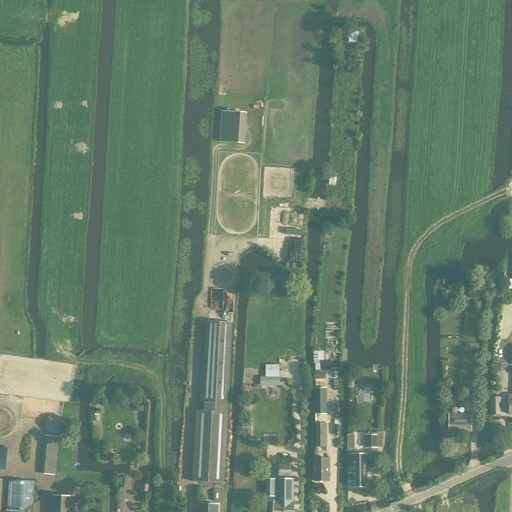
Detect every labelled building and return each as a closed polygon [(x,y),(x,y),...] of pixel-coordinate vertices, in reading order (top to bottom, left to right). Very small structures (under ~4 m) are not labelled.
[(245,144),(246,113),(221,112),(220,142),(245,144)] [(197,411),(193,482),(224,483),(233,323),(207,321),(203,411),(197,411)] [(265,377),(260,377),(260,386),(274,386),(274,377),(265,377)] [(467,401),(477,401),(477,381),(467,381),(467,401)] [(490,414),(500,414),(500,397),(490,397),(490,414)] [(47,417),(45,426),(52,434),(62,431),(64,422),(57,414),(47,417)] [(449,430),(471,430),(471,414),(449,414),(449,430)] [(327,423),(314,423),(314,425),(315,447),(325,447),(327,447),(327,423)] [(382,432),(368,432),(368,435),(369,448),(378,448),(381,448),(383,448),(384,432),(382,432)] [(348,434),(347,455),(348,455),(350,455),(350,450),(355,450),(355,434),(349,434),(348,434)] [(55,475),(59,437),(44,435),(41,474),(55,475)] [(102,453),(102,461),(111,461),(112,454),(102,453)] [(352,474),(348,474),(347,474),(348,482),(353,482),(353,487),(366,487),(365,455),(352,455),(352,474)] [(313,459),(313,481),(329,481),(329,459),(313,459)] [(265,479),(265,496),(274,496),(275,479),(265,479)] [(274,502),(274,511),(293,511),(294,504),(293,504),(293,480),(291,480),(289,480),(280,480),(279,502),(274,502)] [(70,511),(71,496),(53,495),(51,511),(70,511)]
